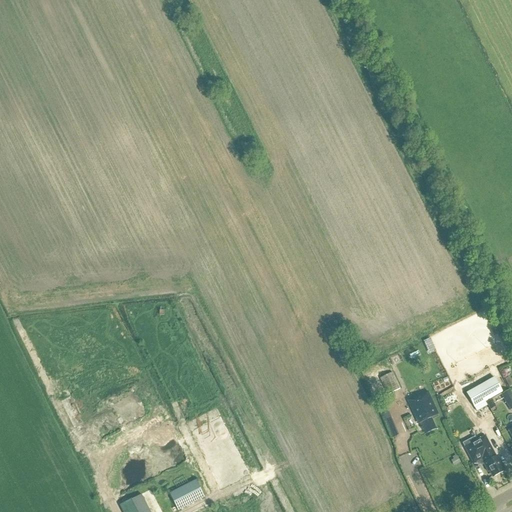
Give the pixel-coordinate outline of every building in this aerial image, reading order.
[(490,340),(485,329),(472,335),(478,346),(490,340)] [(430,348),(437,360),(446,354),(439,343),(430,348)] [(400,389),(392,373),(380,379),(387,395),(400,389)] [(474,408),(502,393),(494,378),(466,394),(474,408)] [(424,433),(436,428),(431,418),(439,415),(428,392),(408,401),(418,424),(420,424),(424,433)] [(503,395),(511,409),(511,398),(508,392),(503,395)] [(185,460),(175,440),(161,412),(95,445),(120,493),(185,460)] [(485,437),(476,442),(473,438),(461,445),(463,448),(463,449),(472,465),(482,459),(489,472),(490,471),(493,477),(504,472),(485,437)] [(219,487),(236,479),(223,451),(206,459),(219,487)] [(454,467),(460,463),(457,458),(451,461),(454,467)] [(169,494),(178,511),(204,498),(196,481),(169,494)] [(148,511),(140,495),(131,500),(120,506),(122,511),(148,511)]
